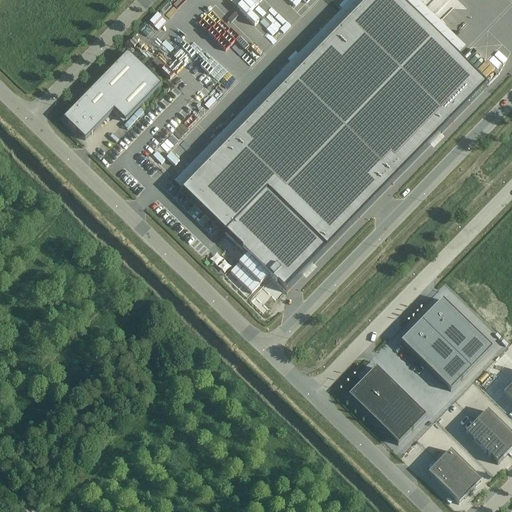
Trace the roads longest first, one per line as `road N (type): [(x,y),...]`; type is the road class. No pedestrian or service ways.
road 1 (unclassified): [(511,97),(267,349)]
road 2 (unclassified): [(28,119),(267,349)]
road 3 (unclassified): [(511,188),(314,393)]
road 4 (unclassified): [(314,393),(434,511)]
road 5 (unclassified): [(28,119),(146,0)]
